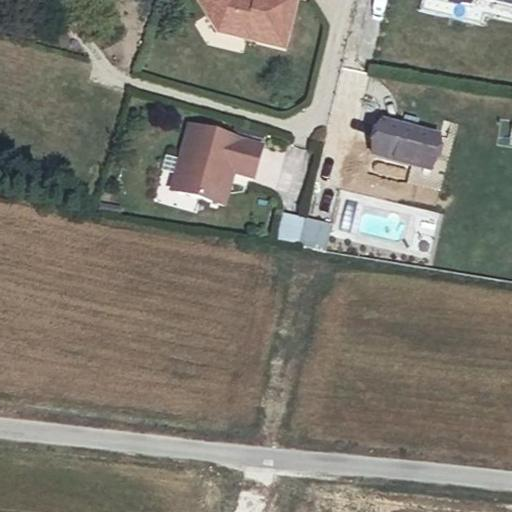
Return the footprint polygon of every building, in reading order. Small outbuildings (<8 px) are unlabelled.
[(195,0),(219,38),(286,55),(299,3),(287,0),(195,0)] [(473,0),(480,0),(511,8),(511,0),(444,0),(472,7),(473,0)] [(383,124),(370,174),(406,183),(410,169),(431,174),(440,139),(383,124)] [(263,152),(190,132),(173,197),(225,211),(234,179),(254,185),(263,152)] [(282,221),(278,240),(298,245),(303,226),(282,221)] [(301,249),(324,255),(330,227),(308,222),(301,249)]
